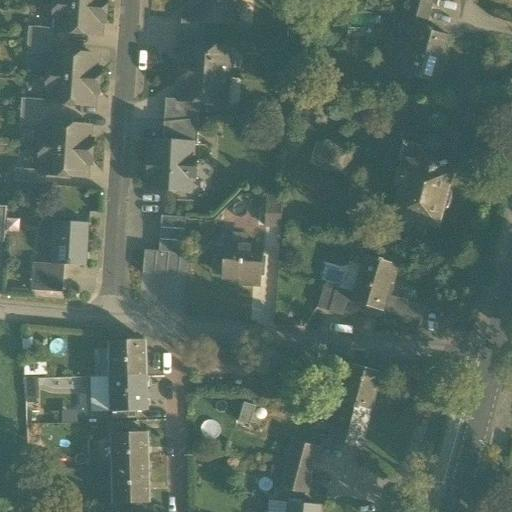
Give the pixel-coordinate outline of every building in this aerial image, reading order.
[(55,0),(55,7),(106,11),(107,4),(103,0),(55,0)] [(236,25),(237,0),(188,0),(189,1),(193,7),(192,21),(192,22),(205,23),(236,25)] [(408,0),(408,3),(405,15),(414,18),(427,21),(430,9),(432,0),(408,0)] [(106,18),(106,11),(55,7),(55,16),(57,19),(57,30),(57,31),(61,32),(70,32),(72,34),(82,35),(85,33),(101,34),(101,22),(106,18)] [(402,75),(437,85),(449,38),(425,31),(427,21),(414,18),(411,30),(414,30),(402,75)] [(181,20),(180,34),(204,35),(205,23),(192,22),(192,21),(181,20)] [(29,28),(28,41),(60,44),(61,32),(57,31),(57,30),(29,28)] [(203,48),(204,35),(180,34),(179,47),(184,48),(184,46),(203,48)] [(59,56),(60,44),(28,41),(27,55),(53,56),(53,55),(59,56)] [(178,66),(178,74),(227,77),(228,49),(203,48),(184,46),(184,48),(184,61),(178,66)] [(49,70),(48,79),(99,82),(100,75),(96,71),(97,58),(81,57),(79,55),(69,54),(67,56),(59,56),(53,55),(53,56),(52,67),(49,70)] [(225,105),(227,77),(178,74),(177,82),(182,87),(181,101),(181,102),(200,103),(225,105)] [(99,89),(99,82),(48,79),(48,87),(50,91),(50,101),(50,103),(53,103),(64,104),(65,106),(75,106),(78,105),(94,106),(94,93),(99,89)] [(21,100),(21,113),(52,115),(53,103),(50,103),(50,101),(21,100)] [(165,100),(164,123),(199,120),(200,103),(181,102),(181,101),(165,100)] [(52,127),(52,115),(21,113),(20,126),(46,128),(46,126),(52,127)] [(193,147),(197,147),(199,120),(164,123),(163,143),(193,145),(193,147)] [(42,141),(41,150),(92,153),(93,146),(89,142),(90,129),(74,128),(72,126),(62,125),(60,127),(52,127),(46,126),(46,128),(45,138),(42,141)] [(149,190),(190,193),(191,177),(195,177),(196,161),(192,161),(193,147),(193,145),(163,143),(152,142),(151,160),(149,160),(148,175),(150,175),(149,190)] [(436,227),(440,210),(443,209),(446,206),(448,198),(448,192),(445,190),(450,173),(435,169),(435,165),(433,162),(430,161),(428,160),(431,150),(401,142),(396,160),(398,161),(392,187),(398,189),(391,216),(402,218),(398,233),(421,239),(425,224),(436,227)] [(309,165),(324,169),(329,147),(316,144),(309,165)] [(324,169),(346,175),(352,153),(329,147),(324,169)] [(92,161),(92,153),(41,150),(41,159),(43,162),(43,172),(43,174),(46,174),(56,175),(58,177),(68,178),(70,176),(86,177),(87,164),(92,161)] [(14,183),(45,186),(46,174),(43,174),(43,172),(15,170),(14,183)] [(265,227),(281,228),(281,223),(283,197),(281,197),(267,197),(265,227)] [(224,230),(256,234),(259,210),(228,206),(224,230)] [(159,253),(183,254),(185,219),(161,217),(159,253)] [(64,266),(85,268),(87,225),(56,223),(53,265),(64,266)] [(222,279),(226,245),(214,243),(210,278),(222,279)] [(240,285),(260,287),(264,248),(226,245),(222,279),(240,281),(240,285)] [(142,275),(190,280),(192,256),(145,251),(142,275)] [(376,322),(417,334),(425,308),(391,298),(395,284),(392,284),(397,266),(383,262),(383,261),(380,260),(379,261),(367,257),(353,304),(380,312),(376,322)] [(62,293),(64,266),(53,265),(34,264),(32,291),(62,293)] [(349,294),(335,290),(336,290),(324,286),(317,309),(329,313),(343,317),(349,294)] [(110,350),(111,378),(146,377),(145,342),(110,343),(110,350)] [(94,351),(94,378),(111,378),(110,350),(94,351)] [(320,397),(340,403),(350,365),(330,360),(320,397)] [(25,364),(25,376),(46,376),(46,363),(25,364)] [(350,365),(340,403),(371,412),(381,373),(350,365)] [(147,412),(146,377),(111,378),(111,413),(147,412)] [(111,413),(111,378),(94,378),(91,378),(91,413),(111,413)] [(25,380),(26,400),(39,400),(38,380),(25,380)] [(361,449),(371,412),(340,403),(330,441),(361,449)] [(244,404),(238,423),(250,426),(255,407),(244,404)] [(112,435),(113,470),(148,469),(148,434),(112,435)] [(280,489),(305,496),(309,482),(312,470),(318,448),(292,441),(286,464),(283,476),(280,489)] [(149,504),(148,469),(113,470),(114,505),(149,504)] [(269,511),(287,511),(288,504),(270,502),(269,511)]
